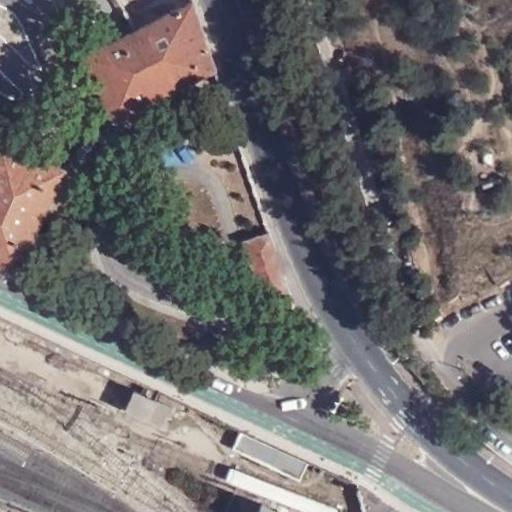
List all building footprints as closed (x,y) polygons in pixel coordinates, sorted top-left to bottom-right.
[(214,68),(191,0),(188,0),(81,54),(111,119),(214,68)] [(0,137),(0,261),(18,270),(65,167),(0,137)] [(259,301),(287,292),(272,248),(266,231),(241,240),(259,301)] [(172,406),(155,398),(154,399),(135,390),(124,411),(145,421),(146,418),(163,426),(172,406)] [(307,458),(243,428),(234,446),(299,476),(307,458)]
